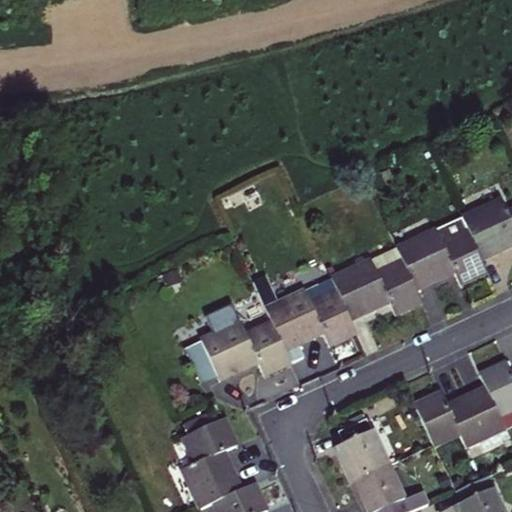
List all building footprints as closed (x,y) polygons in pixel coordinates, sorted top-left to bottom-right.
[(381,174),(386,186),(395,181),(391,170),(381,174)] [(462,219),(481,261),(511,246),(511,211),(507,214),(502,201),(462,219)] [(396,250),(415,292),(454,274),(457,280),(460,286),(487,274),(481,261),(462,219),(396,250)] [(331,281),(349,322),(388,305),(391,311),(394,318),(421,305),(415,292),(396,250),(330,280),(331,281)] [(271,324),(290,366),(304,359),(297,345),(322,334),(325,341),(328,347),(355,335),(349,322),(331,281),(305,293),(305,292),(275,305),(262,279),(252,284),(271,324)] [(290,366),(271,324),(245,335),(239,323),(199,341),(218,382),(257,365),(262,378),(276,372),(290,366)] [(485,389),(504,430),(511,426),(511,375),(506,363),(493,369),(479,375),(485,389)] [(504,430),(485,389),(447,406),(441,393),(428,399),(414,406),(433,447),(459,436),(465,448),(478,442),(482,452),(509,439),(504,430)] [(199,510),(212,504),(241,491),(223,453),(230,450),(236,447),(223,420),(210,426),(205,416),(184,426),(188,436),(182,439),(194,465),(181,471),(199,510)] [(345,466),(353,484),(387,467),(366,421),(331,437),(345,466)] [(366,511),(415,511),(428,506),(422,493),(403,502),(387,467),(353,484),(361,501),(366,511)] [(452,478),(458,491),(467,487),(461,474),(452,478)] [(459,511),(501,511),(486,479),(459,492),(464,505),(457,507),(459,511)] [(266,511),(260,499),(254,485),(241,491),(212,504),(215,511),(266,511)]
